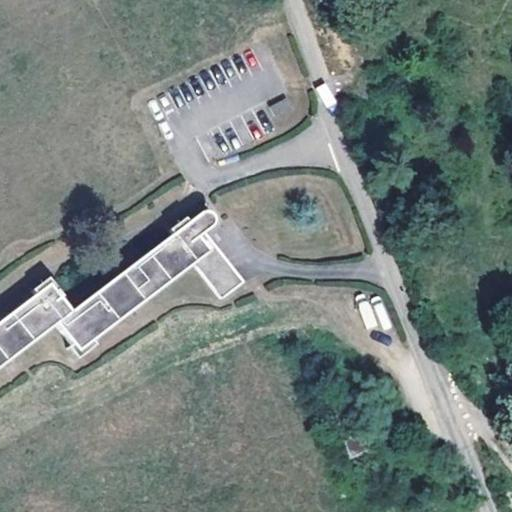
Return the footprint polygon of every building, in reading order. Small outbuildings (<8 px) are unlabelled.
[(290,108),(285,99),(269,107),(273,117),(290,108)] [(50,283),(34,295),(0,321),(0,366),(22,349),(28,357),(60,332),(69,345),(75,353),(90,342),(192,264),(217,297),(219,299),(221,299),(242,283),(204,232),(208,229),(212,221),(207,214),(198,214),(186,224),(171,235),(69,313),(58,299),(60,298),(56,292),(50,283)] [(186,224),(183,219),(167,231),(171,235),(186,224)] [(50,283),(47,279),(31,291),(34,295),(50,283)] [(69,345),(66,349),(75,360),(93,346),(90,342),(75,353),(69,345)] [(359,434),(342,441),(348,458),(366,451),(359,434)]
